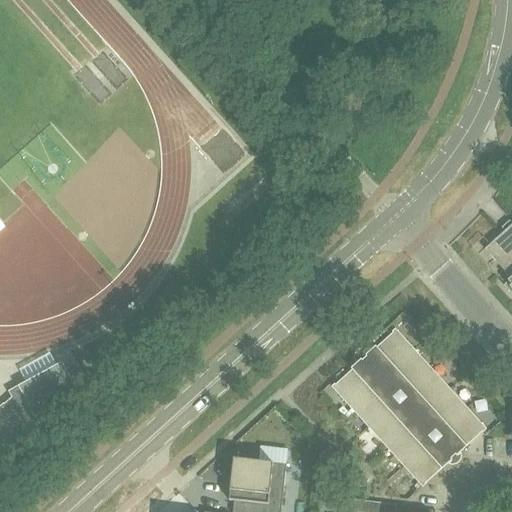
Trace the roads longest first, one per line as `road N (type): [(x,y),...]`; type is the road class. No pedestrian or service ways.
road 1 (tertiary): [(76,511),(393,220)]
road 2 (residential): [(393,220),(200,0)]
road 3 (tertiary): [(393,220),(470,131),(502,54),(510,0)]
road 4 (residential): [(511,347),(393,220)]
